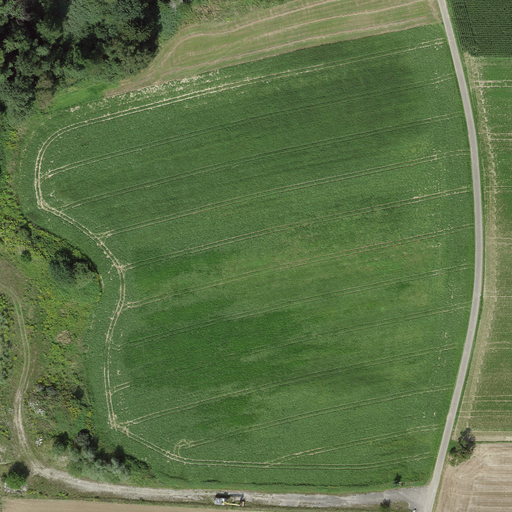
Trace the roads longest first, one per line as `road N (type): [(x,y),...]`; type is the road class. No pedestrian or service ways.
road 1 (track): [(441,0),(471,132),(479,256),(469,355),(429,511)]
road 2 (track): [(433,499),(104,490)]
